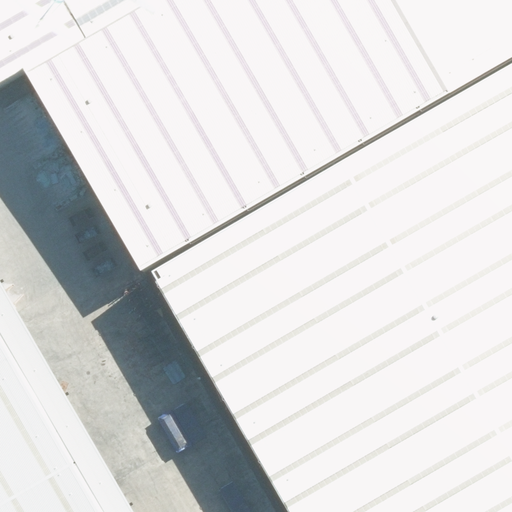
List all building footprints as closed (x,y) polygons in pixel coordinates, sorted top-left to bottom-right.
[(42,0),(0,0),(0,89),(13,82),(70,50),(42,0)] [(511,0),(160,0),(13,82),(124,281),(511,65),(511,0)] [(42,0),(70,50),(158,0),(42,0)] [(511,511),(511,69),(138,283),(269,511),(511,511)] [(115,511),(0,316),(0,511),(115,511)]
